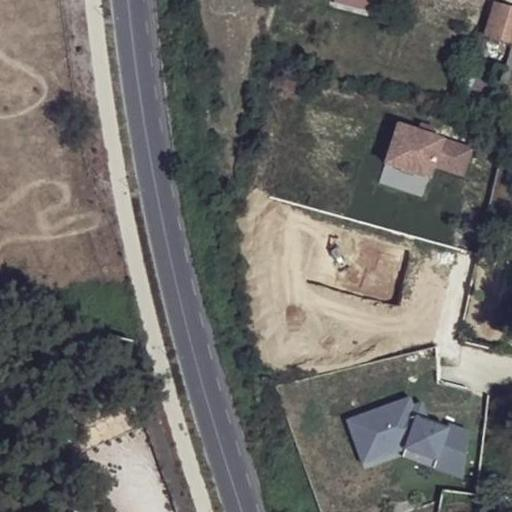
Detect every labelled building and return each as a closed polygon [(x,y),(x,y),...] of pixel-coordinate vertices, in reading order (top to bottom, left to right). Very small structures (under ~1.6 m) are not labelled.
[(375,12),(377,0),(336,0),(336,4),(375,12)] [(499,40),(508,41),(511,41),(511,6),(491,3),(485,35),(499,40)] [(503,66),(508,41),(499,40),(494,63),(503,66)] [(500,80),(503,66),(494,63),(490,77),(500,80)] [(427,133),(407,126),(394,165),(438,180),(442,169),(472,178),(481,151),(451,141),(441,138),(427,133)] [(430,126),(427,133),(441,138),(444,131),(430,126)] [(410,396),(346,419),(362,463),(404,448),(437,460),(442,448),(466,457),(469,431),(448,423),(446,427),(429,421),(417,417),(413,404),(410,396)] [(422,401),(413,404),(417,417),(429,421),(422,401)] [(437,460),(404,448),(402,456),(464,479),(466,457),(442,448),(437,460)]
